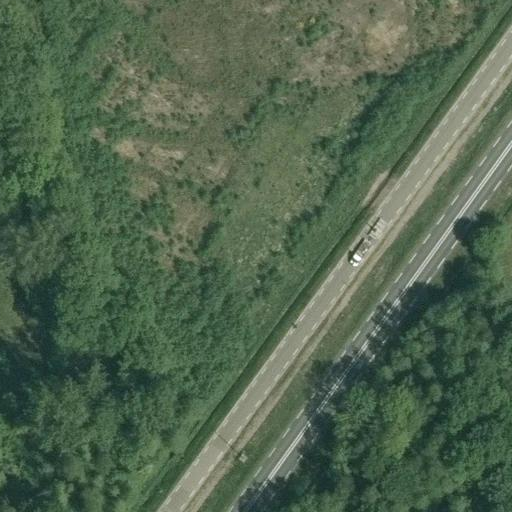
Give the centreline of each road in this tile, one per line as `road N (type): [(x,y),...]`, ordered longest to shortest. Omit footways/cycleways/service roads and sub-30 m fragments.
road 1 (unclassified): [(169,511),(511,45)]
road 2 (primary): [(248,511),(511,148)]
